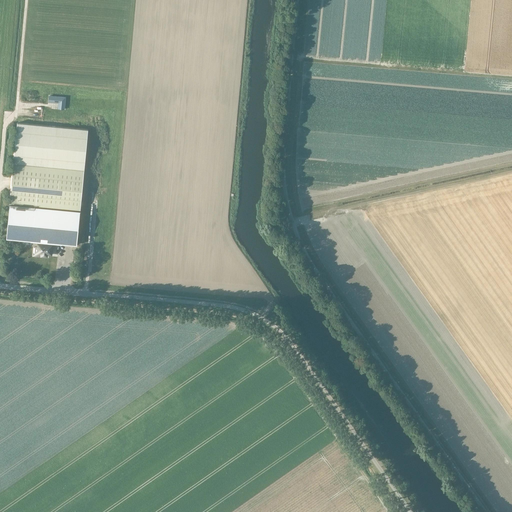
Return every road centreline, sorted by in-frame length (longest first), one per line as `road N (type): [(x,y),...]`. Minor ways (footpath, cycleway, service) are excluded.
road 1 (unclassified): [(410,511),(283,337),(256,315),(0,285)]
road 2 (unknown): [(0,169),(25,0)]
